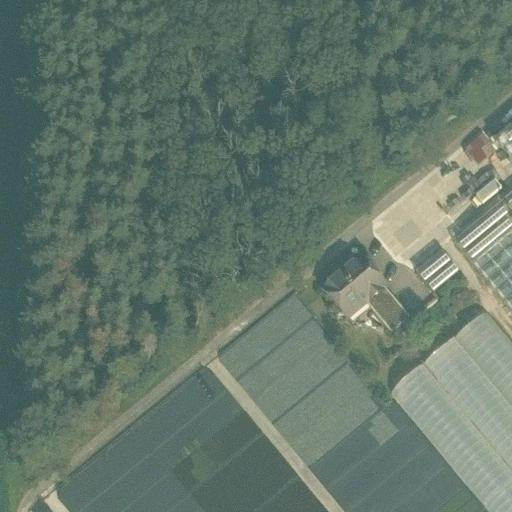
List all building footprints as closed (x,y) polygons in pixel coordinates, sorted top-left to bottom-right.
[(511,129),(494,144),(511,166),(511,195),(502,204),(511,215),(511,129)] [(511,228),(469,264),(511,315),(511,228)] [(432,294),(457,273),(439,252),(414,273),(432,294)] [(356,265),(322,293),(333,306),(331,312),(337,321),(344,320),(346,322),(365,307),(385,290),(375,277),(370,282),(356,265)] [(385,290),(365,307),(390,337),(410,321),(385,290)] [(511,511),(511,346),(486,316),(391,395),(487,511),(511,511)]
